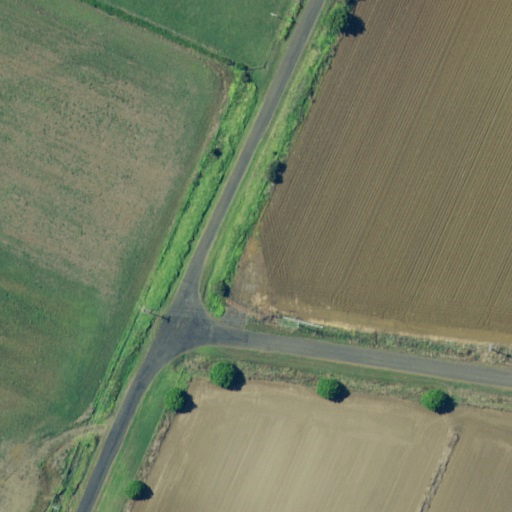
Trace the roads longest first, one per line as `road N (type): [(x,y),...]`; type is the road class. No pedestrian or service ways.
road 1 (unclassified): [(171,321),(315,0)]
road 2 (unclassified): [(511,371),(205,335),(171,321)]
road 3 (unclassified): [(171,321),(82,511)]
